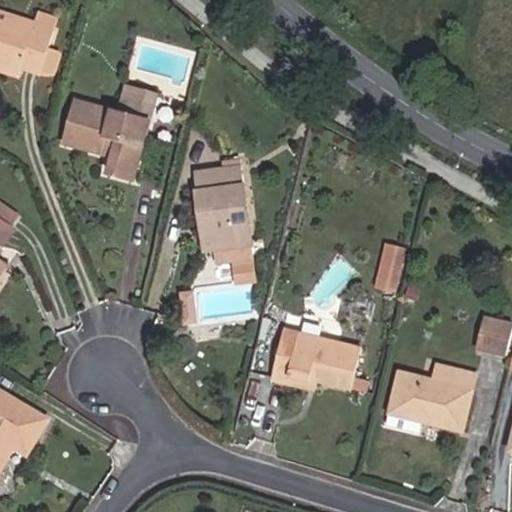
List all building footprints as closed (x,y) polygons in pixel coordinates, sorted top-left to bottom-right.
[(18,19),(0,13),(0,22),(16,27),(18,19)] [(0,63),(18,69),(39,75),(40,71),(54,76),(61,53),(47,49),(52,32),(56,18),(41,14),(38,24),(18,19),(16,27),(0,22),(0,63)] [(0,72),(15,78),(18,69),(0,63),(0,72)] [(127,88),(119,115),(75,102),(64,143),(114,156),(109,172),(131,179),(155,96),(127,88)] [(240,165),(194,172),(201,223),(210,222),(214,251),(218,250),(220,264),(254,260),(251,246),(240,165)] [(20,218),(0,203),(0,221),(9,228),(11,230),(20,218)] [(0,265),(0,250),(14,232),(11,230),(9,228),(0,221),(0,265)] [(201,223),(205,252),(214,251),(210,222),(201,223)] [(401,292),(408,245),(385,242),(378,289),(401,292)] [(182,294),(186,325),(198,324),(195,292),(182,294)] [(504,357),(511,327),(511,325),(487,319),(479,350),(504,357)] [(280,348),(273,380),(288,383),(290,375),(317,381),(352,388),(361,348),(297,335),(294,350),(280,348)] [(393,402),(436,413),(433,424),(463,432),(476,376),(438,367),(435,383),(399,373),(393,402)] [(288,383),(315,389),(317,381),(290,375),(288,383)] [(47,421),(49,418),(0,389),(0,472),(15,448),(26,455),(47,421)] [(421,430),(423,422),(433,424),(436,413),(393,402),(390,413),(388,422),(421,430)]
